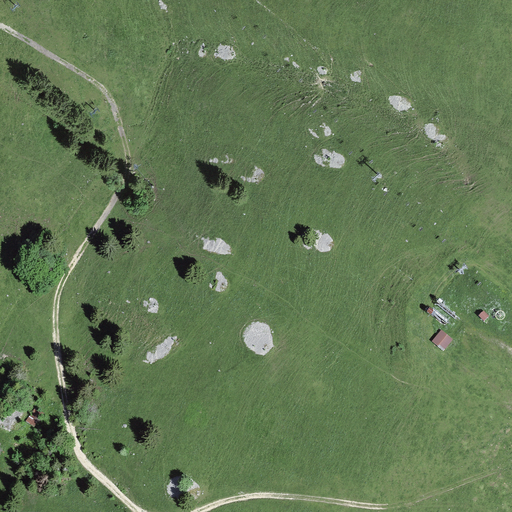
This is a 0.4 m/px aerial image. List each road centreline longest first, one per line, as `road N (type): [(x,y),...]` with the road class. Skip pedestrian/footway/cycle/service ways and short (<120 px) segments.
road 1 (track): [(0,24),(105,89),(127,146),(125,182),(67,272),(56,308),(78,447),(140,511)]
road 2 (track): [(197,511),(258,495),(391,505),(511,462)]
